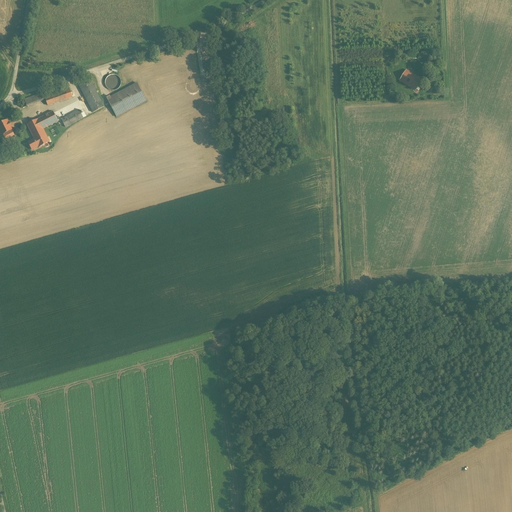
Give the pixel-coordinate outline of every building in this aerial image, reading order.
[(422,80),(406,70),(399,81),(415,91),(422,80)] [(116,75),(115,75),(112,75),(109,76),(108,78),(107,79),(106,82),(107,85),(109,87),(111,89),(114,89),(116,89),(119,87),(120,85),(121,82),(120,79),(119,77),(116,75)] [(90,81),(79,86),(93,113),(104,107),(90,81)] [(137,84),(107,99),(116,117),(147,101),(137,84)] [(45,97),(46,100),(48,106),(72,97),(70,90),(62,93),(61,91),(45,97)] [(27,106),(46,100),(45,97),(44,93),(24,100),(27,106)] [(78,101),(57,112),(62,120),(79,111),(82,109),(78,101)] [(79,111),(62,120),(66,127),(83,118),(79,111)] [(32,135),(43,129),(58,121),(53,112),(27,125),(32,135)] [(8,123),(7,120),(0,123),(0,130),(1,130),(3,134),(4,133),(4,135),(3,135),(5,139),(14,135),(12,131),(11,131),(11,130),(12,130),(10,127),(11,127),(9,123),(8,123)] [(43,129),(32,135),(35,142),(38,147),(38,148),(50,142),(43,129)]
